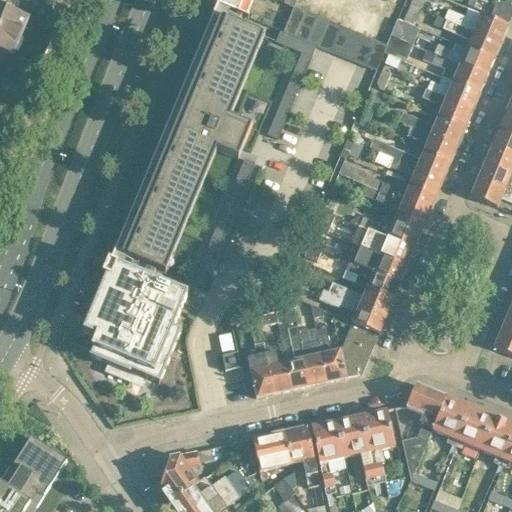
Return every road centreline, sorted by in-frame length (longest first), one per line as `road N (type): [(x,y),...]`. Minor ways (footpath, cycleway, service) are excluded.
road 1 (residential): [(221,425),(204,341),(223,294),(254,279),(343,66)]
road 2 (secondary): [(1,358),(148,0)]
road 3 (secondary): [(110,0),(0,264)]
road 4 (residential): [(457,384),(507,254),(499,229),(452,209)]
road 5 (residential): [(392,357),(376,392),(221,425)]
road 6 (residential): [(392,357),(452,209)]
road 7 (residential): [(452,209),(511,65)]
road 8 (residential): [(95,451),(55,395),(1,358)]
road 9 (residential): [(221,425),(95,451)]
